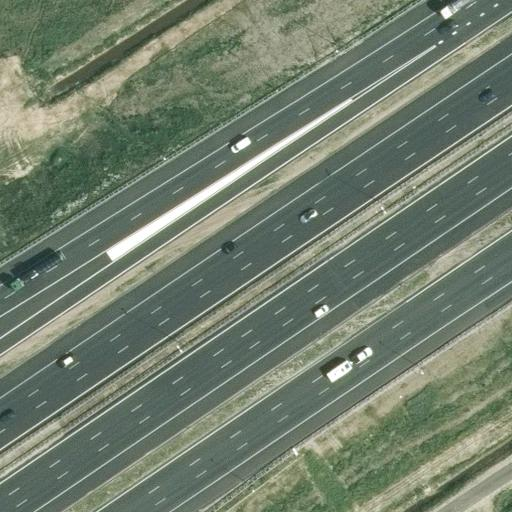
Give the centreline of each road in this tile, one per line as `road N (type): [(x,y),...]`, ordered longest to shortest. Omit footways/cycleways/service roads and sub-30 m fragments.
road 1 (motorway): [(0,508),(511,162)]
road 2 (motorway): [(511,79),(0,423)]
road 3 (motorway): [(498,11),(0,347)]
road 4 (motorway): [(498,11),(349,82),(0,299)]
road 5 (motorway): [(120,511),(511,246)]
